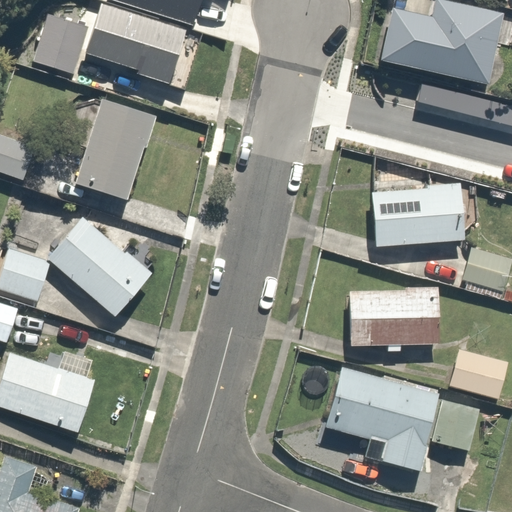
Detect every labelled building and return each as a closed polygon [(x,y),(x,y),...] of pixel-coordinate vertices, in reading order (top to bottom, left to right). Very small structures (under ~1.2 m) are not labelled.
[(98,0),(86,27),(128,46),(148,0),(158,0),(160,0),(98,0)] [(499,9),(459,0),(433,0),(431,13),(384,3),(373,53),(484,77),(499,9)] [(66,70),(86,11),(63,3),(59,15),(47,11),(31,58),(66,70)] [(150,111),(94,93),(66,178),(121,197),(150,111)] [(24,158),(0,149),(0,181),(14,186),(24,158)] [(453,179),(362,188),(367,243),(459,234),(453,179)] [(143,268),(77,211),(42,252),(108,309),(143,268)] [(510,256),(462,242),(451,278),(499,292),(510,256)] [(42,258),(0,245),(0,246),(0,288),(31,297),(42,258)] [(339,285),(341,342),(381,340),(381,348),(395,348),(394,339),(434,338),(432,281),(339,285)] [(14,304),(0,299),(0,340),(2,341),(14,304)] [(506,357),(451,342),(441,380),(496,395),(506,357)] [(91,379),(5,348),(0,360),(0,403),(73,429),(91,379)] [(433,390),(335,363),(318,424),(360,435),(355,452),(411,468),(433,390)] [(477,409),(435,397),(424,436),(467,448),(477,409)] [(35,468),(0,455),(0,511),(70,511),(76,497),(31,482),(35,468)] [(433,504),(436,486),(387,479),(384,497),(433,504)]
